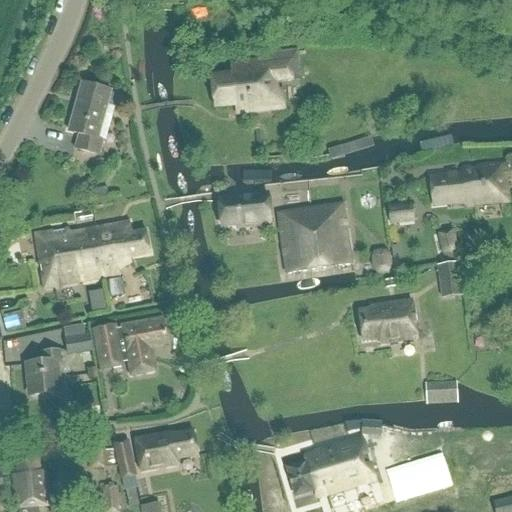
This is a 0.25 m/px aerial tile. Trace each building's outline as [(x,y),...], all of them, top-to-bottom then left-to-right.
[(300,79),(297,51),(257,55),(258,62),(230,65),(231,76),(211,78),(214,109),(235,107),(235,115),(283,110),(280,81),(300,79)] [(97,140),(101,127),(108,129),(113,109),(124,113),(128,99),(110,94),(110,92),(81,85),(68,133),(78,136),(74,150),(99,157),(103,142),(97,140)] [(507,203),(503,165),(462,170),(459,175),(429,178),(432,207),(462,203),(467,208),(507,203)] [(309,206),(309,197),(273,198),(273,207),(309,206)] [(270,224),(268,198),(218,203),(220,226),(235,225),(236,228),(270,224)] [(351,266),(342,206),(278,215),(286,275),(351,266)] [(413,222),(411,206),(387,209),(389,225),(413,222)] [(89,231),(93,254),(98,280),(119,276),(119,271),(130,264),(129,259),(150,255),(145,232),(131,235),(128,224),(89,231)] [(34,236),(39,263),(93,254),(89,231),(69,235),(68,231),(34,236)] [(456,252),(452,232),(438,235),(442,255),(456,252)] [(43,290),(98,280),(93,254),(39,263),(43,290)] [(458,264),(436,267),(440,300),(462,297),(458,264)] [(418,342),(412,300),(368,307),(368,309),(356,311),(361,344),(377,342),(378,349),(418,342)] [(2,317),(6,334),(26,330),(21,312),(2,317)] [(120,328),(121,330),(115,331),(115,327),(92,332),(100,371),(123,367),(122,363),(127,362),(130,377),(154,372),(149,348),(167,344),(163,320),(120,328)] [(89,336),(85,336),(65,340),(67,357),(92,353),(89,336)] [(60,365),(59,351),(41,353),(42,364),(27,365),(30,397),(58,394),(55,366),(60,365)] [(425,384),(426,406),(458,405),(456,383),(425,384)] [(361,425),(360,433),(380,435),(381,425),(381,421),(361,420),(361,425)] [(169,435),(133,441),(139,473),(177,466),(176,460),(196,457),(192,433),(170,437),(169,435)] [(305,463),(285,469),(294,499),(314,493),(316,500),(374,482),(361,439),(303,457),(305,463)] [(126,441),(112,444),(119,475),(120,481),(122,481),(123,485),(135,483),(133,473),(126,441)] [(87,452),(89,471),(103,470),(101,451),(87,452)] [(17,510),(18,510),(18,511),(38,511),(38,508),(47,507),(60,506),(59,494),(46,496),(44,473),(38,474),(36,456),(16,459),(18,477),(13,477),(17,510)] [(68,482),(58,483),(59,493),(69,492),(68,482)] [(118,511),(116,487),(114,487),(101,488),(103,511),(118,511)] [(494,511),(511,511),(511,495),(511,496),(511,498),(492,503),(494,511)]
